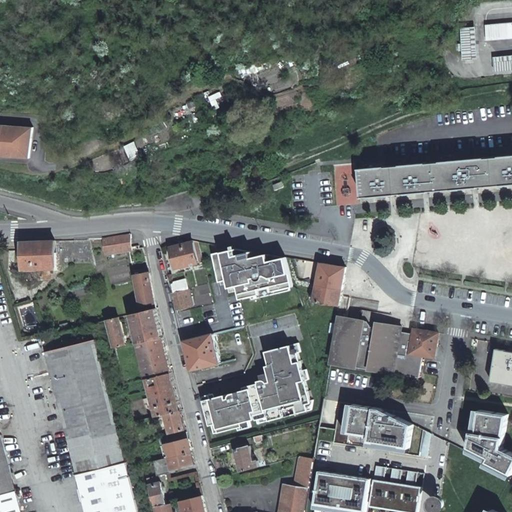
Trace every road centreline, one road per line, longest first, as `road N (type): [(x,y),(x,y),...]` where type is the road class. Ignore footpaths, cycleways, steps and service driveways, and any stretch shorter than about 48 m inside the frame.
road 1 (residential): [(460,310),(408,299),(363,257),(146,225)]
road 2 (residential): [(146,225),(218,511)]
road 3 (residential): [(460,310),(444,410),(332,392)]
